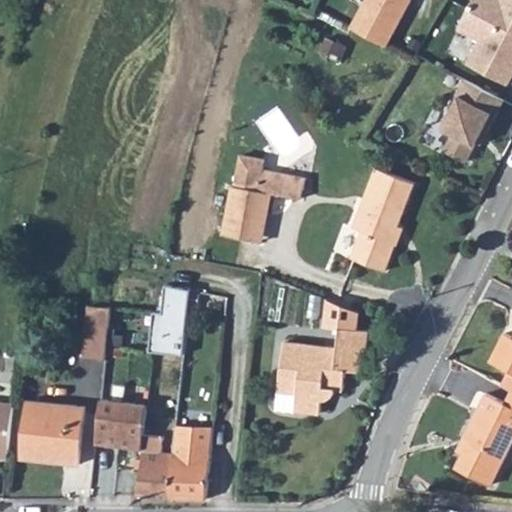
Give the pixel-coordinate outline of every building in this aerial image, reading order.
[(366,0),(352,27),(387,45),(411,0),(366,0)] [(511,0),(473,0),(469,9),(511,30),(511,0)] [(511,30),(469,9),(459,28),(480,40),(468,64),(508,84),(511,77),(511,30)] [(505,100),(465,79),(449,110),(452,111),(443,128),(454,133),(445,150),(467,162),(483,132),(487,134),(505,100)] [(223,234),(249,240),(254,214),(267,217),(272,193),(302,199),(307,178),(264,169),(266,159),(241,155),(235,185),(233,185),(223,234)] [(377,167),(354,227),(363,230),(352,257),(386,271),(397,242),(395,236),(416,182),(377,167)] [(254,214),(249,240),(262,242),(267,217),(254,214)] [(191,289),(166,284),(164,312),(154,311),(150,351),(184,354),(191,289)] [(90,306),(84,357),(106,359),(112,307),(90,306)] [(286,342),(279,390),(298,393),(296,410),(321,412),(323,400),(327,400),(332,397),(335,394),(336,389),(344,390),(347,370),(364,372),(369,330),(341,327),(339,348),(286,342)] [(510,371),(503,384),(511,388),(511,335),(506,333),(491,361),(510,371)] [(487,393),(465,437),(471,441),(464,454),(457,467),(492,485),(511,444),(511,393),(507,403),(487,393)] [(103,399),(97,443),(143,449),(145,434),(148,404),(103,399)] [(29,400),(24,458),(41,460),(41,452),(64,455),(64,462),(80,464),(86,407),(29,400)] [(0,448),(9,449),(14,404),(0,402),(0,448)] [(207,499),(214,428),(177,426),(174,453),(169,497),(207,499)] [(169,497),(174,453),(163,452),(165,436),(145,434),(143,449),(138,495),(169,497)] [(465,437),(459,451),(464,454),(471,441),(465,437)]
